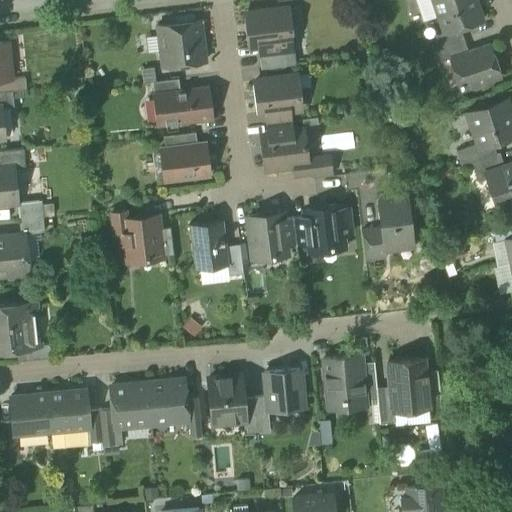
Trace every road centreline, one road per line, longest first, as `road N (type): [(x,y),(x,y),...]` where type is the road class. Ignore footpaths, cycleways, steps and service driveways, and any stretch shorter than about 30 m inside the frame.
road 1 (residential): [(0,369),(279,340),(308,327),(433,314)]
road 2 (residential): [(219,0),(243,193)]
road 3 (residential): [(243,193),(367,179)]
